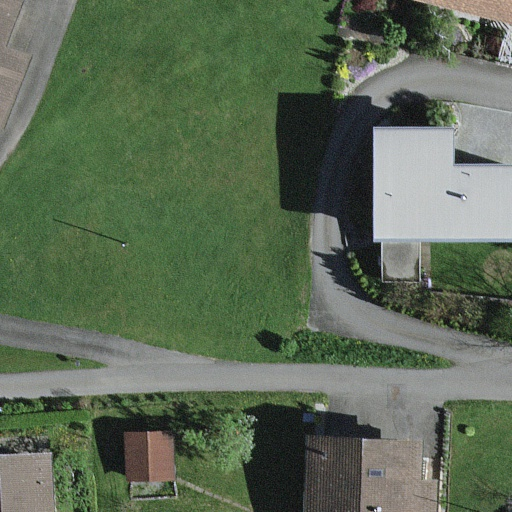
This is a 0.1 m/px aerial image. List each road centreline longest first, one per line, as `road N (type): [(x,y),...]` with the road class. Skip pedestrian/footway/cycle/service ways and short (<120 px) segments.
road 1 (residential): [(511,95),(449,81),(387,98),(337,165),(327,230),(335,280),(363,315),(511,365)]
road 2 (residential): [(511,382),(283,377),(0,386)]
